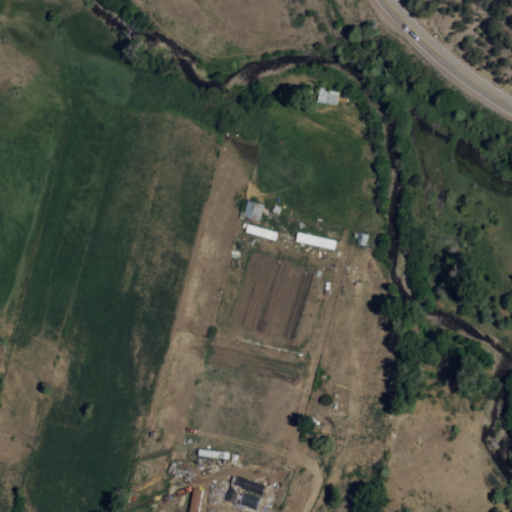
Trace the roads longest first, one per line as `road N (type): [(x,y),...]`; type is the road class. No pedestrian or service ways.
road 1 (residential): [(299,511),(347,192)]
road 2 (secondary): [(511,107),(438,56),(384,0)]
